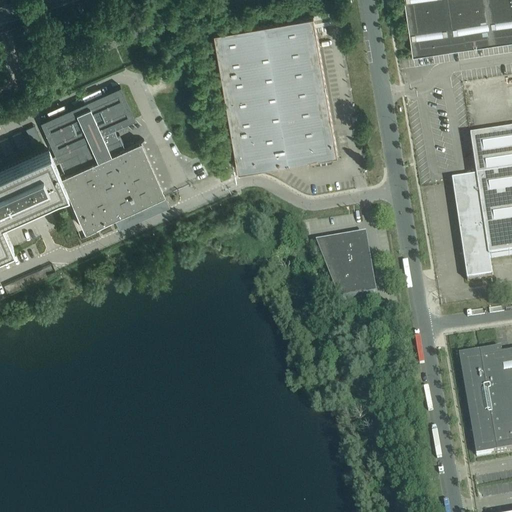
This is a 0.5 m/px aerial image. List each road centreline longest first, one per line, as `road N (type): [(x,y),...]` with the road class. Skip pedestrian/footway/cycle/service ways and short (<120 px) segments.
road 1 (unclassified): [(188,203),(127,74),(0,131)]
road 2 (unclassified): [(400,190),(367,0)]
road 3 (unclassified): [(455,511),(423,326)]
road 4 (unclassified): [(226,186),(254,181),(310,203),(400,190)]
road 5 (unknown): [(354,196),(333,26)]
road 6 (unclassified): [(423,326),(400,190)]
